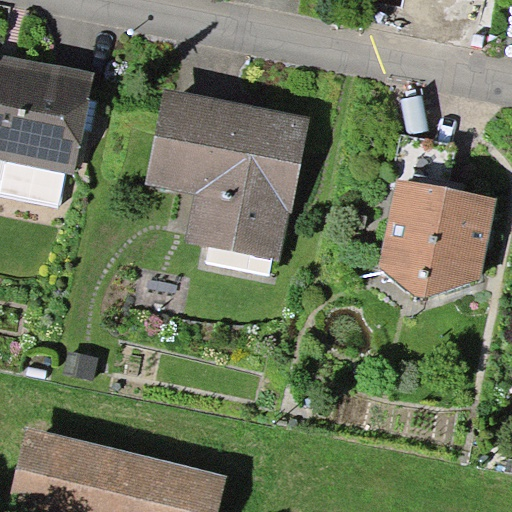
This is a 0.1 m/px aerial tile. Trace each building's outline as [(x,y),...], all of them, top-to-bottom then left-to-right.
[(483,0),(420,0),(412,36),(472,50),(483,0)] [(95,82),(0,64),(0,166),(1,167),(0,169),(0,199),(52,210),(58,178),(77,181),(95,82)] [(301,120),(155,95),(138,193),(194,203),(186,248),(205,251),(201,272),(272,285),(301,120)] [(392,140),(367,284),(469,302),(485,207),(460,203),(462,187),(449,185),(455,151),(392,140)] [(212,511),(219,486),(15,439),(0,506),(0,511),(212,511)]
